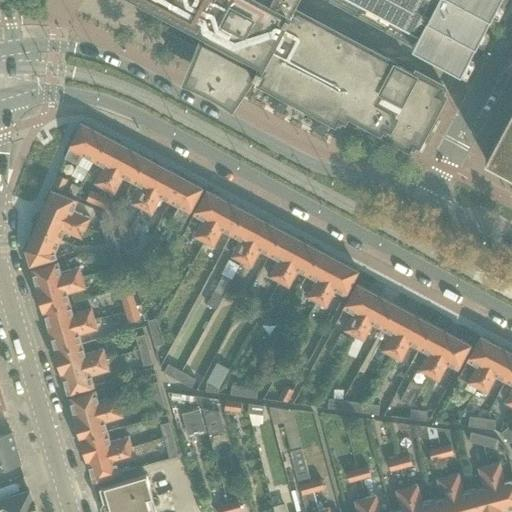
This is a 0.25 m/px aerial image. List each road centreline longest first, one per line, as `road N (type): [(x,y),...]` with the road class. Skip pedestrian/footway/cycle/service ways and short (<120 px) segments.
road 1 (secondary): [(9,102),(59,94),(128,111),(511,317)]
road 2 (secondary): [(429,199),(311,164),(112,61),(62,47),(11,48)]
road 3 (tertiary): [(70,511),(0,265)]
road 4 (residential): [(511,39),(429,199)]
